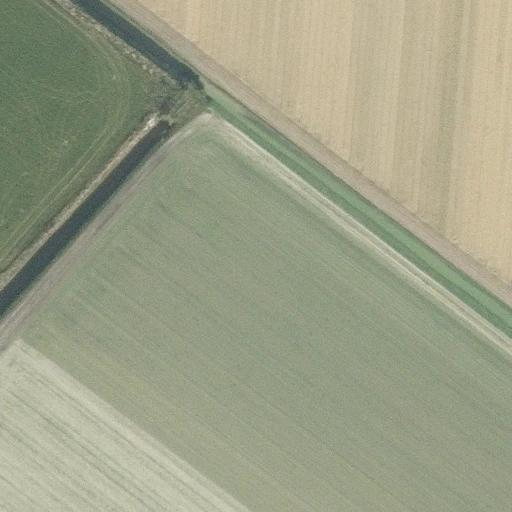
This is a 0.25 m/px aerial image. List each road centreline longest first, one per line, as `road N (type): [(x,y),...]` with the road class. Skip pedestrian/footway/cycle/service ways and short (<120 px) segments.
road 1 (track): [(511,339),(215,115),(187,123),(0,330)]
road 2 (track): [(511,297),(120,0)]
